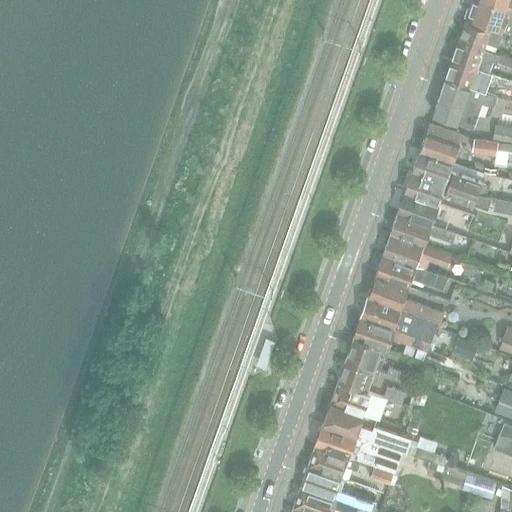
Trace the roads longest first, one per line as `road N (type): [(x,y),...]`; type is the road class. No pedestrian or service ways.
road 1 (tertiary): [(259,511),(443,0)]
road 2 (track): [(55,511),(234,0)]
